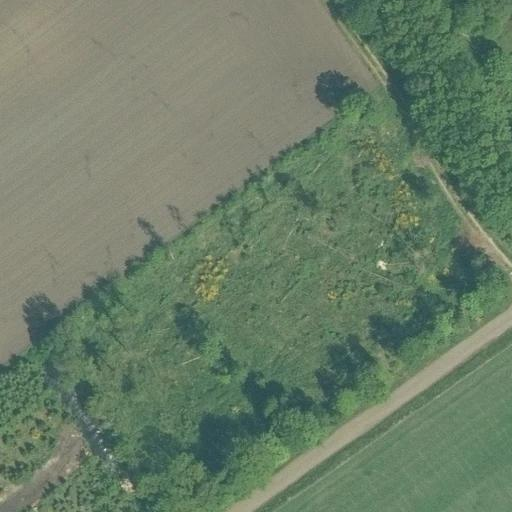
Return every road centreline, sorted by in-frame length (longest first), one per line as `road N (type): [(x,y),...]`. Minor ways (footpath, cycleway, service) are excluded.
road 1 (unclassified): [(511,316),(235,511)]
road 2 (track): [(511,268),(332,0)]
